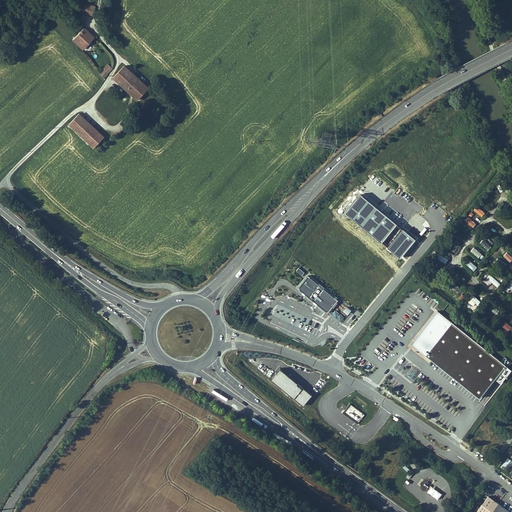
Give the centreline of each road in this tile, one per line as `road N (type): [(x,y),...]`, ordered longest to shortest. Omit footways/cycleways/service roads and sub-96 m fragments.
road 1 (primary): [(511,47),(447,80),(347,152),(253,250)]
road 2 (residential): [(331,369),(511,489)]
road 3 (residential): [(331,369),(343,342),(442,223)]
road 4 (tertiary): [(118,369),(86,400),(7,511)]
road 5 (primary): [(182,366),(313,450)]
road 6 (primary): [(313,450),(220,371),(211,353)]
